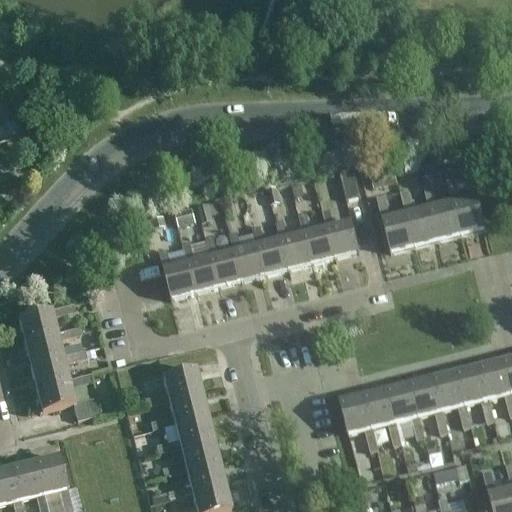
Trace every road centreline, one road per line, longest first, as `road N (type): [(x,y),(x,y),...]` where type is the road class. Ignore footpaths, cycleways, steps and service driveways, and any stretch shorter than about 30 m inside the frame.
road 1 (residential): [(511,107),(172,122),(101,157),(0,265)]
road 2 (residential): [(269,511),(222,332)]
road 3 (residential): [(222,332),(384,292)]
road 4 (residential): [(121,280),(137,353),(222,332)]
